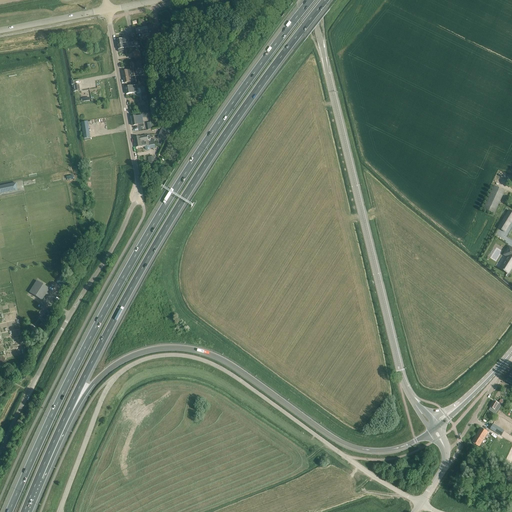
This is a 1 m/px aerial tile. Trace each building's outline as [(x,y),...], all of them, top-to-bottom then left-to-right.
[(136,29),(137,34),(138,38),(149,36),(147,27),(136,29)] [(117,40),(118,45),(135,42),(133,34),(129,35),(130,38),(123,40),(123,39),(117,40)] [(135,42),(118,45),(118,50),(119,50),(119,51),(121,51),(121,49),(124,49),(124,48),(125,48),(126,48),(135,46),(135,42)] [(124,78),(135,76),(137,76),(135,63),(130,64),(131,70),(122,71),(124,78)] [(125,87),(126,94),(132,93),(137,92),(137,94),(140,93),(141,92),(141,89),(139,88),(138,88),(137,85),(131,86),(130,86),(125,87)] [(131,117),(133,126),(138,125),(143,124),(142,118),(150,116),(149,112),(141,113),(141,115),(136,116),(131,117)] [(88,121),(83,122),(82,122),(84,138),(90,137),(88,121)] [(161,139),(165,140),(168,133),(161,130),(159,135),(161,139)] [(135,143),(136,148),(145,146),(146,149),(146,150),(147,150),(149,150),(150,150),(150,149),(150,148),(149,145),(155,144),(154,139),(148,140),(135,143)] [(0,194),(15,191),(18,191),(16,183),(0,186),(0,194)] [(483,209),(494,214),(505,191),(494,186),(483,209)] [(511,212),(509,211),(499,228),(505,231),(511,219),(511,212)] [(506,257),(499,269),(508,274),(511,268),(511,247),(509,245),(503,255),(506,257)] [(62,274),(57,283),(64,287),(69,278),(62,274)] [(37,281),(30,293),(41,300),(49,288),(37,281)] [(490,406),(494,409),(497,411),(500,405),(498,403),(494,401),(490,406)] [(499,434),(502,429),(493,424),(490,429),(499,434)] [(479,447),(481,448),(482,448),(483,445),(483,444),(482,443),(488,432),(485,430),(481,428),(471,442),(476,445),(479,447)]
